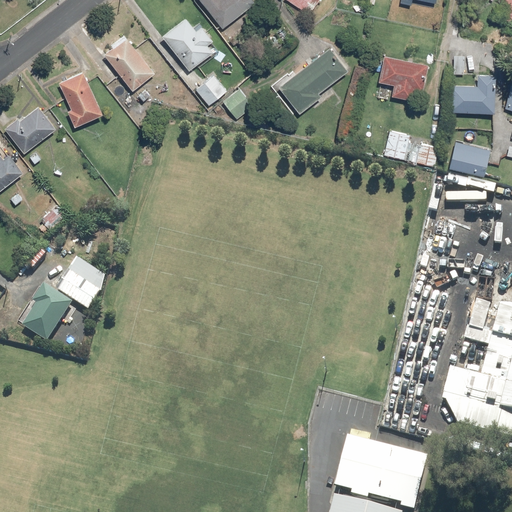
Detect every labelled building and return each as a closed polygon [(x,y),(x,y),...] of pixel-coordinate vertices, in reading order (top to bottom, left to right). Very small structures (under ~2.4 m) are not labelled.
[(205,0),(208,3),(224,25),(258,0),(257,0),(205,0)] [(292,0),(310,12),(318,0),(292,0)] [(511,0),(502,0),(499,18),(511,20),(511,0)] [(199,27),(189,13),(165,31),(190,66),(215,49),(210,41),(216,37),(205,22),(199,27)] [(128,34),(106,52),(134,87),(157,70),(128,34)] [(353,71),(332,43),(282,82),(303,109),(353,71)] [(430,61),(386,52),(380,79),(383,79),(380,96),(393,99),(394,92),(415,97),(417,87),(425,88),(430,61)] [(466,53),(454,52),(454,72),(466,72),(466,53)] [(105,110),(86,68),(61,80),(73,106),(70,108),(77,123),(105,110)] [(479,83),(454,82),(453,108),(497,110),(499,72),(480,71),(479,83)] [(215,72),(198,87),(211,103),(229,88),(215,72)] [(241,87),(224,99),(238,117),(255,105),(241,87)] [(7,126),(26,150),(58,125),(41,103),(22,118),(20,115),(7,126)] [(411,130),(391,126),(385,151),(436,163),(440,145),(409,138),(411,130)] [(493,147),(456,138),(449,166),(486,174),(493,147)] [(36,147),(28,153),(36,162),(43,156),(36,147)] [(0,188),(25,169),(11,152),(5,156),(0,149),(0,188)] [(66,214),(43,188),(30,200),(38,209),(29,217),(44,234),(66,214)] [(507,213),(476,205),(470,229),(501,237),(507,213)] [(42,248),(29,263),(35,268),(48,253),(42,248)] [(80,258),(60,289),(90,309),(103,290),(92,283),(100,271),(80,258)] [(25,325),(49,341),(75,302),(46,283),(35,301),(39,303),(25,325)] [(511,308),(503,306),(483,377),(452,368),(439,412),(461,418),(511,432),(511,308)] [(431,458),(348,435),(334,488),(417,510),(431,458)] [(395,511),(333,495),(328,511),(395,511)]
